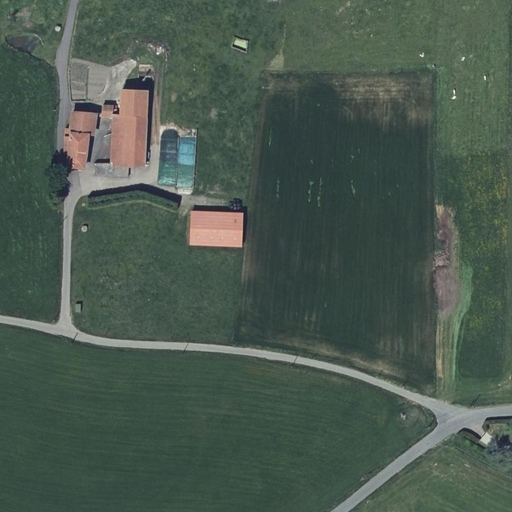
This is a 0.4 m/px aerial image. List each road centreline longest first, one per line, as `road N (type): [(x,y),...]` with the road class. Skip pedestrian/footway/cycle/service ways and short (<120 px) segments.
road 1 (unclassified): [(456,421),(445,409),(323,365),(237,350),(112,343),(63,330)]
road 2 (unclassified): [(76,0),(63,65),(63,330)]
road 3 (unclassified): [(338,511),(456,421)]
